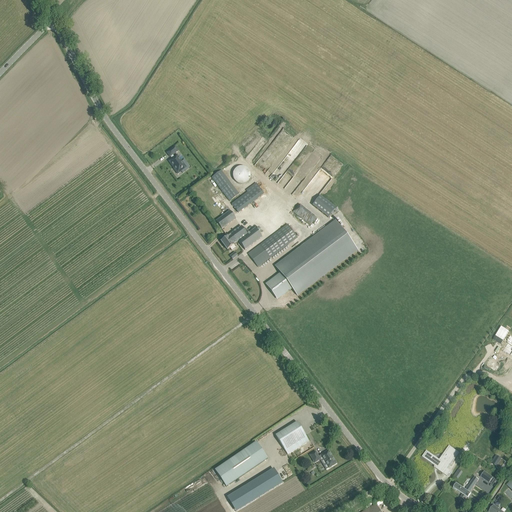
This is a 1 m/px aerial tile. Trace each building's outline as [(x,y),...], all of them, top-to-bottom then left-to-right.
[(172,159),(169,161),(174,168),(174,169),(178,174),(181,171),(180,171),(185,167),(177,155),(174,157),(172,155),(178,151),(175,147),(167,153),(170,157),(172,159)] [(234,180),(236,182),(238,183),(242,184),(245,183),(247,182),(249,179),(250,176),(250,173),(249,170),(247,168),(245,166),(242,166),(239,166),(236,167),(234,169),(233,171),(232,174),(232,177),(234,180)] [(211,177),(229,201),(240,193),(222,169),(211,177)] [(231,204),(238,213),(264,194),(257,185),(231,204)] [(335,207),(320,195),(312,205),(328,217),(335,207)] [(300,202),(293,211),(311,225),(318,216),(300,202)] [(216,221),(222,229),(236,219),(230,211),(216,221)] [(271,291),(272,292),(272,293),(273,294),(274,295),(275,295),(276,296),(277,296),(278,297),(279,297),(280,297),(281,297),(292,289),(297,296),(357,250),(335,221),(275,267),(280,274),(270,282),(269,283),(269,284),(269,285),(269,286),(269,287),(269,288),(270,289),(270,290),(270,291),(271,291)] [(287,225),(259,245),(248,254),(258,267),(269,258),(297,238),(287,225)] [(241,226),(220,241),(227,250),(230,248),(232,251),(236,248),(234,245),(238,241),(245,250),(262,237),(255,228),(247,234),(241,226)] [(500,327),(495,336),(502,340),(507,331),(500,327)] [(511,336),(510,335),(506,342),(507,343),(503,350),(511,355),(511,352),(511,336)] [(459,417),(455,422),(470,433),(473,428),(459,417)] [(288,455),(309,442),(297,422),(275,435),(288,455)] [(432,440),(426,448),(429,451),(426,454),(432,459),(435,455),(438,457),(439,456),(441,458),(439,460),(440,460),(441,459),(448,464),(447,465),(454,470),(459,461),(454,457),(456,454),(455,453),(455,452),(458,454),(464,446),(461,443),(464,438),(462,436),(465,432),(459,427),(444,449),(432,440)] [(256,442),(215,470),(226,487),(268,459),(256,442)] [(319,457),(315,452),(310,455),(315,463),(320,459),(322,458),(329,468),(336,464),(328,451),(321,456),(319,457)] [(496,455),(491,464),(497,467),(496,468),(501,471),(507,462),(502,459),(496,455)] [(489,483),(493,478),(484,472),(480,477),(489,483)] [(470,493),(475,485),(479,480),(474,477),(465,490),(456,484),(453,488),(462,494),(460,497),(464,500),(466,497),(468,498),(471,494),(470,493)] [(500,496),(488,511),(503,511),(498,508),(504,498),(500,496)]
